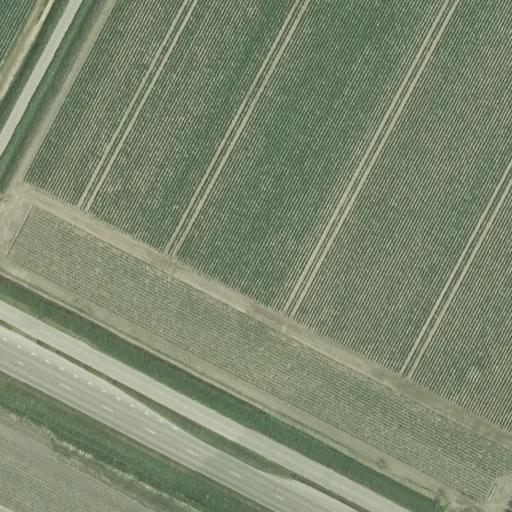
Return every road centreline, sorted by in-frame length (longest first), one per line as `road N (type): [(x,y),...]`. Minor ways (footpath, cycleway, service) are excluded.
road 1 (unclassified): [(386,511),(0,309)]
road 2 (tertiary): [(303,511),(0,354)]
road 3 (track): [(0,143),(76,0)]
